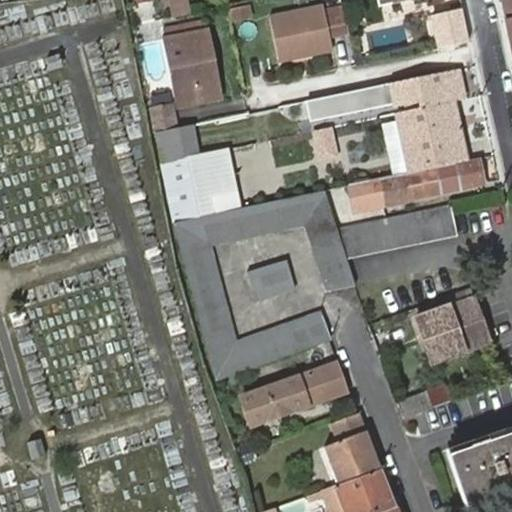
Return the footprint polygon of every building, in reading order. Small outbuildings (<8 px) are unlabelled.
[(187,0),(170,0),(174,19),(191,15),(187,0)] [(511,0),(501,0),(506,19),(511,18),(511,0)] [(254,15),(250,2),(230,6),(233,19),(254,15)] [(272,30),(328,17),(326,7),(270,20),(272,30)] [(336,51),(328,17),(272,30),(278,55),(304,50),(307,58),(336,51)] [(166,40),(165,40),(179,107),(221,98),(215,70),(210,72),(206,54),(211,53),(207,31),(203,32),(201,21),(164,28),(166,40)] [(304,50),(278,55),(280,63),(307,58),(304,50)] [(215,70),(211,53),(206,54),(210,72),(215,70)] [(457,70),(308,103),(311,121),(359,109),(360,113),(424,98),(427,108),(454,101),(462,99),(457,70)] [(173,101),(152,105),(158,136),(179,131),(173,101)] [(454,101),(427,108),(391,116),(405,173),(468,159),(454,101)] [(201,157),(195,128),(179,131),(158,136),(165,165),(201,157)] [(336,155),(330,128),(316,131),(321,157),(336,155)] [(201,157),(165,165),(177,224),(218,215),(213,195),(239,190),(231,150),(201,157)] [(479,157),(468,159),(405,173),(349,186),(356,215),(485,185),(479,157)] [(217,383),(333,338),(322,310),(235,343),(210,247),(305,223),(327,294),(357,287),(326,191),(218,215),(177,224),(186,274),(212,370),(217,383)] [(454,205),(344,229),(352,260),(461,237),(454,205)] [(285,261),(247,273),(255,302),(294,289),(285,261)] [(431,363),(491,343),(475,298),(415,317),(431,363)] [(352,391),(341,360),(295,376),(295,380),(241,399),(251,425),(304,404),(306,407),(352,391)] [(415,416),(455,402),(448,384),(398,403),(405,420),(415,416)] [(360,412),(331,423),(339,442),(324,447),(338,485),(380,468),(360,412)] [(465,511),(468,511),(490,505),(486,494),(504,488),(508,499),(511,497),(511,435),(494,441),(491,435),(479,439),(482,445),(486,457),(475,462),(470,449),(447,456),(465,511)] [(482,445),(470,449),(475,462),(486,457),(482,445)] [(380,511),(395,506),(380,468),(338,485),(324,490),(332,511),(380,511)] [(486,494),(490,505),(508,499),(504,488),(486,494)]
